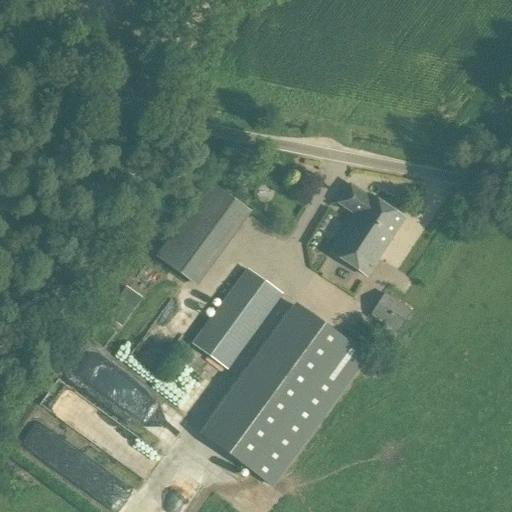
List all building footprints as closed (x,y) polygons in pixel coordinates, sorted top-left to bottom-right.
[(190,283),(245,209),(211,184),(156,258),(190,283)] [(368,196),(350,185),(338,204),(355,215),(330,254),(367,278),(405,220),(368,195),(368,196)] [(227,370),(282,296),(248,271),(193,345),(227,370)] [(120,327),(141,299),(128,290),(108,319),(120,327)] [(398,333),(411,312),(384,295),(371,316),(398,333)] [(269,486),(364,356),(301,309),(206,439),(269,486)]
